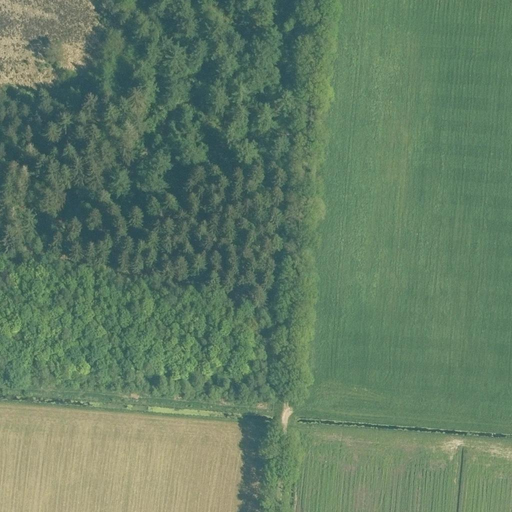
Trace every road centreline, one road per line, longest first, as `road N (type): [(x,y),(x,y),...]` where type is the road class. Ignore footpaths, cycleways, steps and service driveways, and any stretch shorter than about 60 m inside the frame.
road 1 (track): [(278,511),(317,34)]
road 2 (track): [(0,271),(34,255),(126,181),(189,107),(269,79),(317,34)]
road 3 (track): [(0,384),(286,407)]
